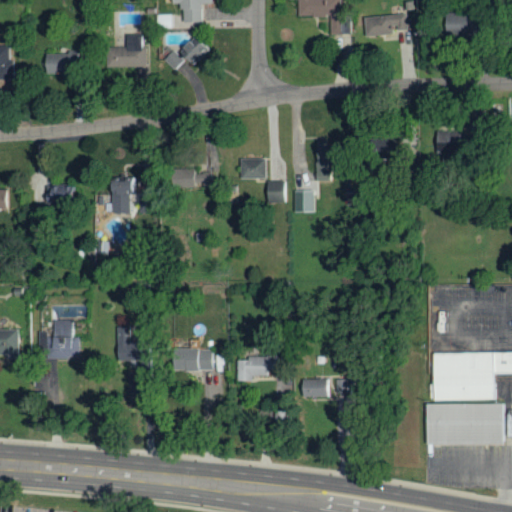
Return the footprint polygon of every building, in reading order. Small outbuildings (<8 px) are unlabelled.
[(443,14),(443,36),(470,36),(470,13),(443,14)] [(406,15),(364,16),(364,37),(396,35),(396,29),(406,29),(406,15)] [(0,79),(14,80),(14,60),(9,60),(9,47),(0,46),(0,79)] [(143,67),(144,46),(103,46),(102,67),(143,67)] [(43,52),(42,72),(76,73),(77,53),(43,52)] [(328,180),(327,141),(314,142),(315,180),(328,180)] [(385,159),(386,142),(368,141),(367,158),(385,159)] [(240,179),(266,179),(265,159),(239,159),(240,179)] [(170,188),(213,185),(212,170),(170,172),(170,188)] [(135,195),(135,178),(106,178),(106,213),(130,213),(130,195),(135,195)] [(267,202),(287,202),(286,182),(267,182),(267,202)] [(47,185),(46,202),(68,203),(68,186),(47,185)] [(14,188),(0,188),(0,209),(14,209),(14,188)] [(315,212),(314,191),(294,192),(295,213),(315,212)] [(24,329),(0,328),(0,355),(24,356),(24,329)] [(116,330),(115,361),(135,362),(136,331),(116,330)] [(213,371),(212,349),(171,350),(171,372),(213,371)] [(497,398),(437,398),(437,353),(511,350),(511,373),(497,373),(497,398)] [(236,381),(251,381),(251,377),(278,376),(278,357),(235,358),(236,381)] [(329,379),(299,380),(299,398),(329,397),(329,379)] [(429,444),(429,401),(506,402),(506,445),(429,444)]
